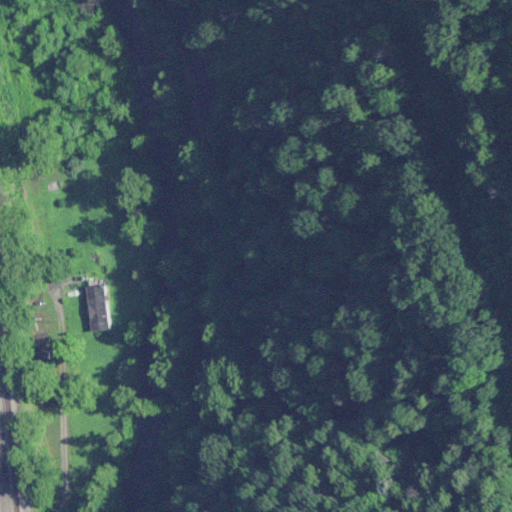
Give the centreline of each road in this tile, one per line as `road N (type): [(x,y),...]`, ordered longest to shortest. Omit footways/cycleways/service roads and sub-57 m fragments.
road 1 (residential): [(239,511),(263,472),(301,336),(291,162),(263,52),(239,0)]
road 2 (residential): [(60,511),(59,378)]
